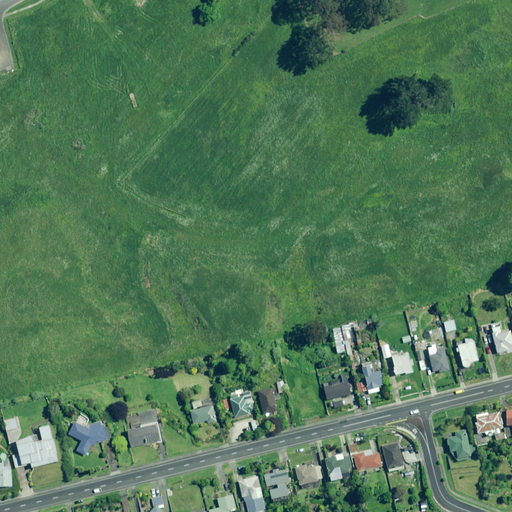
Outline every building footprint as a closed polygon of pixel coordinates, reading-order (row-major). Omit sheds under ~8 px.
[(365,319),(368,329),(375,327),(373,317),(365,319)] [(354,329),(358,345),(367,342),(364,330),(368,329),(365,319),(353,322),(354,329)] [(456,330),(454,320),(444,322),(446,332),(456,330)] [(346,355),(347,357),(354,355),(350,338),(352,337),(350,330),(354,329),(353,322),(339,325),(346,352),(346,355)] [(502,333),(499,322),(491,324),(493,334),(492,334),(497,353),(499,352),(500,355),(511,351),(511,340),(510,331),(502,333)] [(331,329),(337,354),(346,352),(339,325),(331,327),(331,329)] [(456,348),(457,352),(459,351),(462,366),(463,366),(463,367),(464,367),(465,368),(466,368),(467,368),(468,368),(468,367),(469,367),(470,367),(470,366),(470,365),(471,364),(471,363),(479,361),(473,336),(464,338),(465,342),(457,344),(458,348),(456,348)] [(435,346),(435,344),(431,344),(432,346),(427,347),(432,371),(439,370),(439,372),(449,370),(443,344),(435,346)] [(405,373),(405,374),(413,373),(412,365),(414,364),(412,359),(409,360),(408,350),(400,352),(392,353),(391,351),(390,351),(388,345),(380,347),(384,359),(392,356),(395,375),(405,373)] [(422,349),(416,351),(418,360),(425,359),(422,349)] [(371,363),(361,366),(368,394),(379,391),(378,385),(383,384),(379,370),(373,372),(371,363)] [(351,394),(347,381),(340,383),(339,378),(329,380),(331,386),(324,387),(327,400),(351,394)] [(285,392),(283,380),(276,381),(279,393),(285,392)] [(366,391),(364,381),(356,383),(359,393),(366,391)] [(263,414),(277,410),(275,401),(279,400),(276,387),(258,391),(263,414)] [(253,410),(249,391),(243,392),(242,390),(230,393),(231,399),(230,399),(235,418),(249,415),(248,411),(253,410)] [(208,423),(216,421),(212,405),(202,407),(200,399),(191,402),(193,410),(190,411),(193,424),(207,420),(208,423)] [(229,408),(227,399),(220,400),(222,410),(229,408)] [(77,410),(70,406),(67,411),(75,415),(77,410)] [(486,437),(488,437),(493,435),(495,440),(505,438),(498,412),(487,415),(487,412),(475,415),(477,422),(475,423),(478,434),(484,432),(486,437)] [(18,428),(15,418),(4,421),(6,431),(18,428)] [(261,429),(259,419),(251,421),(253,431),(261,429)] [(162,441),(159,422),(141,425),(140,421),(130,423),(131,430),(127,430),(131,447),(162,441)] [(107,437),(110,436),(107,426),(104,428),(102,422),(90,425),(88,428),(74,422),(68,434),(81,441),(77,451),(86,455),(91,444),(107,439),(107,437)] [(58,461),(49,425),(39,428),(42,440),(33,443),(32,437),(16,441),(19,454),(12,455),(15,468),(21,467),(20,465),(31,463),(32,468),(58,461)] [(450,452),(451,454),(457,461),(470,459),(469,454),(475,453),(474,444),(468,445),(466,430),(455,432),(456,437),(446,438),(448,445),(449,445),(450,452)] [(404,469),(398,443),(382,447),(388,473),(404,469)] [(358,451),(356,444),(348,446),(350,453),(358,451)] [(411,446),(402,448),(402,449),(402,450),(402,451),(402,452),(403,453),(403,455),(403,456),(403,457),(404,458),(404,459),(405,460),(406,461),(406,462),(407,463),(416,461),(411,446)] [(353,455),(357,472),(373,468),(374,472),(383,470),(378,453),(372,455),(371,451),(353,455)] [(351,471),(348,456),(343,457),(343,455),(335,457),(325,459),(330,481),(351,477),(350,472),(351,471)] [(9,464),(8,460),(3,460),(3,463),(0,463),(0,486),(11,486),(11,464),(9,464)] [(299,485),(318,481),(317,479),(323,477),(320,465),(314,466),(313,463),(295,468),(299,485)] [(270,491),(272,502),(289,498),(288,495),(290,495),(295,494),(294,488),(293,484),(291,475),(289,469),(279,472),(278,469),(274,470),(275,473),(264,475),(267,486),(268,492),(270,491)] [(265,511),(257,474),(245,477),(245,479),(238,481),(242,497),(244,497),(247,511),(265,511)] [(229,511),(229,510),(236,508),(232,495),(217,499),(219,508),(209,510),(209,511),(229,511)] [(152,499),(154,507),(149,511),(163,511),(164,511),(160,509),(162,506),(163,504),(161,496),(152,499)]
